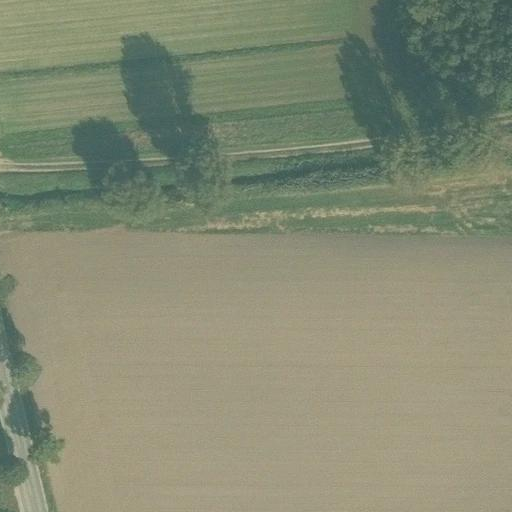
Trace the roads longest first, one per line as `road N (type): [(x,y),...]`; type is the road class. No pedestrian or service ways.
road 1 (track): [(0,169),(198,170),(344,153),(511,118)]
road 2 (tertiary): [(41,511),(0,352)]
